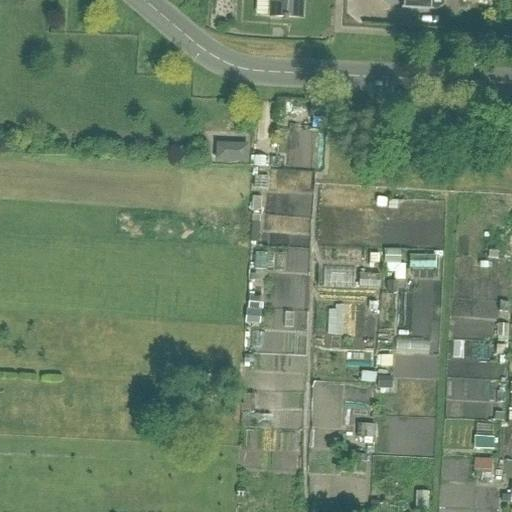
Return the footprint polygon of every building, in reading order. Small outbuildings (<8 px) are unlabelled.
[(269,0),(269,19),(284,20),(283,21),(288,22),(288,20),(301,21),(301,0),(269,0)] [(381,0),(403,1),(402,9),(400,9),(400,10),(430,11),(430,0),(381,0)] [(481,27),(481,34),(492,34),(492,25),(483,25),(481,27)] [(246,163),(247,147),(231,146),(230,162),(246,163)] [(255,159),(255,167),(263,167),(264,159),(255,159)] [(252,199),(252,211),(260,212),(261,199),(252,199)] [(397,252),(385,252),(385,264),(396,264),(397,252)] [(324,267),(325,285),(351,285),(351,267),(324,267)] [(259,300),(249,299),(248,310),(258,311),(259,300)] [(373,335),(373,303),(332,303),(332,335),(373,335)] [(256,325),(257,312),(246,312),(245,325),(256,325)] [(391,357),(380,357),(380,368),(391,369),(391,357)] [(388,379),(379,379),(378,390),(387,390),(388,379)] [(242,396),(242,406),(254,407),(254,397),(242,396)] [(371,439),(372,428),(358,428),(357,438),(371,439)] [(494,439),(474,438),(474,450),(493,451),(494,439)] [(416,493),(415,511),(420,511),(426,511),(428,494),(416,493)]
